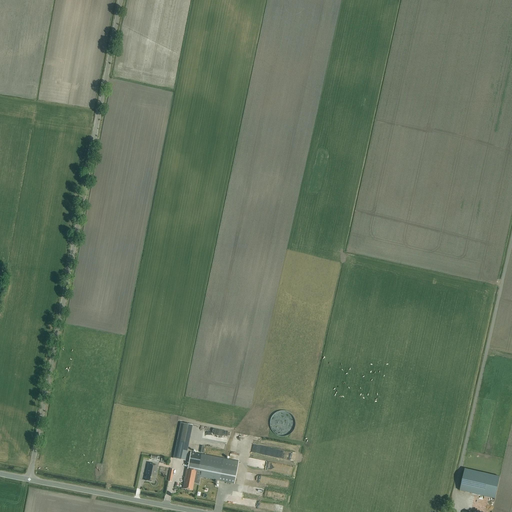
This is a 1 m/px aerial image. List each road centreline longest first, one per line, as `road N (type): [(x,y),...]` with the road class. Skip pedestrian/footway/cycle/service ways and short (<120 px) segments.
road 1 (unclassified): [(30,469),(120,0)]
road 2 (unclassified): [(450,511),(511,237)]
road 3 (unclassified): [(197,511),(29,479)]
